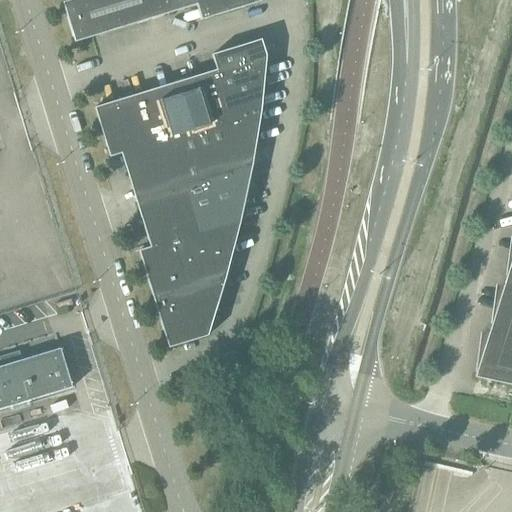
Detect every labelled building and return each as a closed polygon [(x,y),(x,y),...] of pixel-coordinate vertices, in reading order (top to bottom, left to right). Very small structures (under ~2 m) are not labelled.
[(149,19),(143,0),(69,0),(61,2),(74,43),(93,37),(131,25),(149,19)] [(196,5),(194,0),(143,0),(149,19),(167,14),(196,5)] [(259,1),(259,0),(194,0),(196,5),(200,20),(258,2),(259,2),(259,1)] [(260,110),(265,57),(266,56),(260,39),(211,55),(216,70),(196,76),(211,124),(260,109),(260,110)] [(211,124),(196,76),(168,85),(170,91),(183,133),(211,124)] [(183,133),(170,91),(168,85),(107,104),(94,108),(109,157),(120,154),(120,153),(183,133)] [(251,165),(255,143),(260,110),(260,109),(211,124),(183,133),(197,181),(251,164),(251,165)] [(197,181),(183,133),(120,153),(120,154),(128,176),(135,200),(197,181)] [(244,199),(251,167),(251,165),(251,164),(197,181),(212,229),(239,220),(239,221),(244,199)] [(212,229),(197,181),(135,200),(142,225),(149,247),(149,248),(212,229)] [(225,278),(231,256),(239,221),(239,220),(212,229),(149,248),(149,247),(138,251),(153,300),(225,278)] [(207,335),(214,312),(225,278),(153,300),(168,348),(206,336),(207,336),(207,335)] [(490,324),(489,329),(511,333),(511,281),(504,280),(502,285),(495,284),(490,324)] [(475,373),(473,377),(480,379),(511,385),(511,333),(489,329),(487,333),(480,332),(474,372),(475,373)] [(0,409),(1,409),(71,388),(59,349),(0,366),(0,409)] [(0,356),(0,366),(21,360),(18,351),(0,356)] [(72,389),(0,410),(0,411),(7,433),(79,412),(72,389)]
